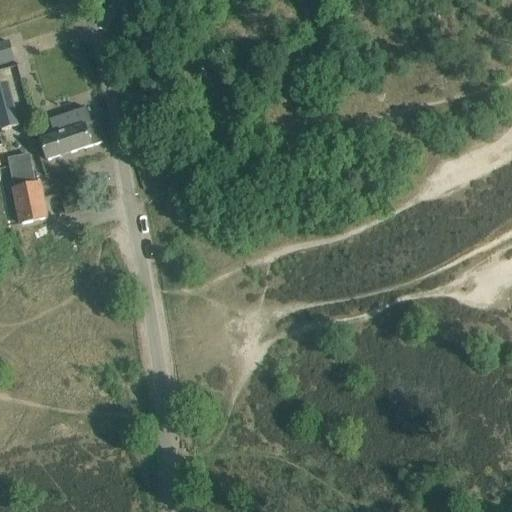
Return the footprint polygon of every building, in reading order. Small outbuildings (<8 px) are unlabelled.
[(9,42),(0,44),(0,66),(15,62),(9,42)] [(26,98),(42,94),(34,60),(18,64),(26,98)] [(7,84),(0,86),(0,132),(19,127),(7,84)] [(54,135),(41,139),(47,161),(103,144),(103,143),(96,122),(91,123),(86,109),(49,121),(54,135)] [(31,162),(9,167),(22,225),(27,224),(47,220),(40,185),(36,186),(31,162)]
